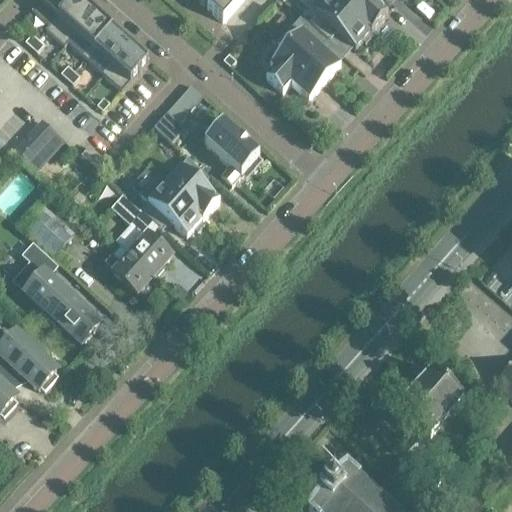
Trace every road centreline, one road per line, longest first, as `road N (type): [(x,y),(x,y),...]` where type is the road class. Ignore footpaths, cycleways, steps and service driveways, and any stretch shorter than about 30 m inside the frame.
road 1 (residential): [(23,511),(326,180)]
road 2 (tertiary): [(215,511),(439,263)]
road 3 (residential): [(326,180),(118,0)]
road 4 (residential): [(326,180),(491,0)]
